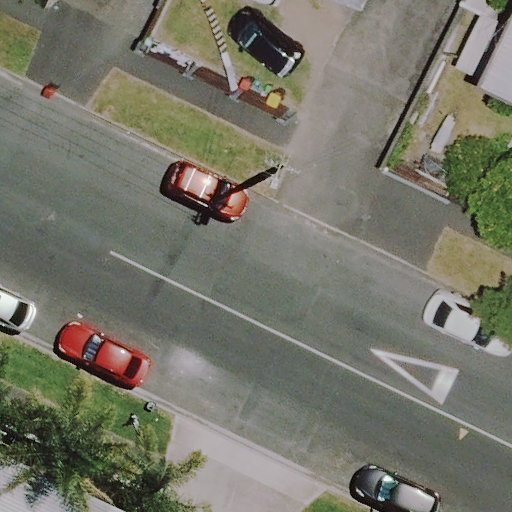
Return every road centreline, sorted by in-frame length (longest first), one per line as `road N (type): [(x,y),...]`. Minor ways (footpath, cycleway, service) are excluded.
road 1 (residential): [(511,453),(0,216)]
road 2 (unknown): [(258,336),(181,511)]
